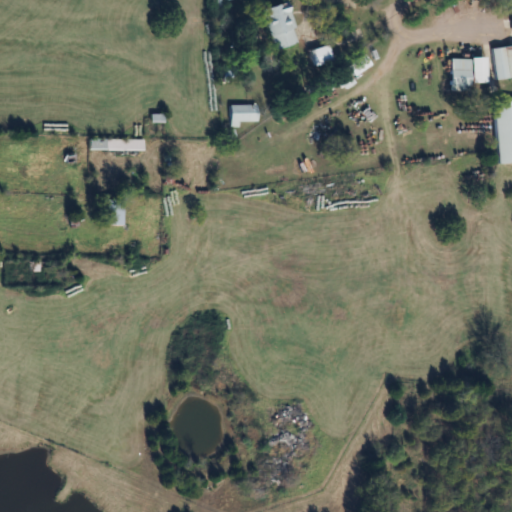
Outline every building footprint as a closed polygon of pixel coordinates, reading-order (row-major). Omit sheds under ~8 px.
[(300,42),(287,2),(262,10),(274,50),(300,42)] [(511,77),(511,45),(491,49),(496,80),(511,77)] [(332,61),(328,46),(310,50),(314,66),(332,61)] [(370,64),(363,54),(346,66),(354,76),(370,64)] [(486,82),(486,58),(450,58),(450,91),(470,91),(470,82),(486,82)] [(355,83),(346,72),(335,80),(344,91),(355,83)] [(511,163),(511,100),(493,102),(497,164),(511,163)] [(239,121),(258,121),(258,105),(229,105),(229,127),(239,127),(239,121)] [(143,150),(143,140),(88,140),(88,150),(143,150)] [(122,200),(104,200),(104,225),(122,225),(122,200)]
